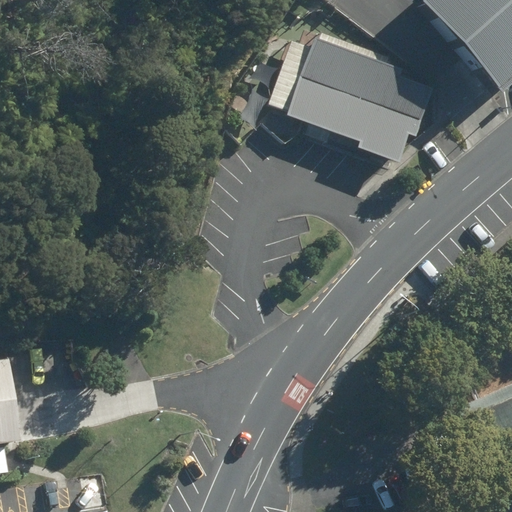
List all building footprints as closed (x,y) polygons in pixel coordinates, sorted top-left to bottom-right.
[(511,0),(398,0),(455,68),(511,21),(511,0)] [(433,90),(314,35),(277,115),(395,170),(433,90)] [(72,345),(13,348),(15,381),(73,378),(72,345)] [(0,447),(17,445),(13,420),(6,364),(0,365),(0,447)] [(490,410),(468,420),(488,466),(511,455),(511,387),(485,399),(490,410)] [(108,470),(82,473),(86,496),(111,492),(108,470)] [(511,511),(511,502),(460,511),(511,511)]
